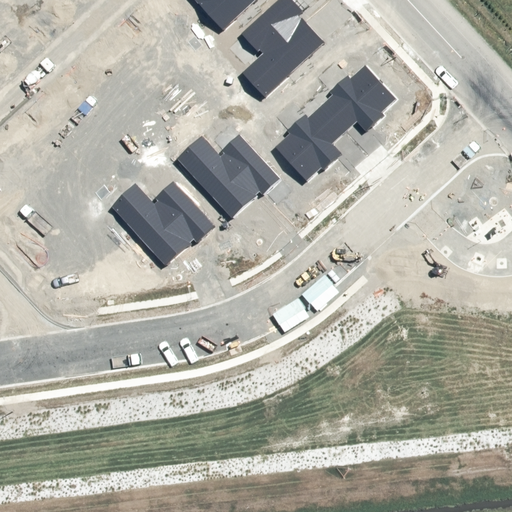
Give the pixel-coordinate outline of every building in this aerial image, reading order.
[(193,0),(222,31),(255,0),(193,0)] [(303,12),(291,0),(280,0),(243,34),(258,51),(260,49),(264,54),(243,72),(265,97),(325,43),(299,15),(303,12)] [(289,133),(275,146),(306,180),(320,167),(324,171),(342,155),(332,144),(357,122),(366,132),(385,115),(382,112),(396,99),(365,65),(351,78),(349,75),(330,92),(333,95),(308,118),(305,114),(287,131),(289,133)] [(202,136),(177,159),(231,217),(259,191),(262,195),(280,178),(238,134),(221,150),(224,153),(220,156),(202,136)] [(135,182),(108,207),(165,267),(193,240),(196,243),(214,226),(173,182),(156,197),(159,200),(155,204),(135,182)]
